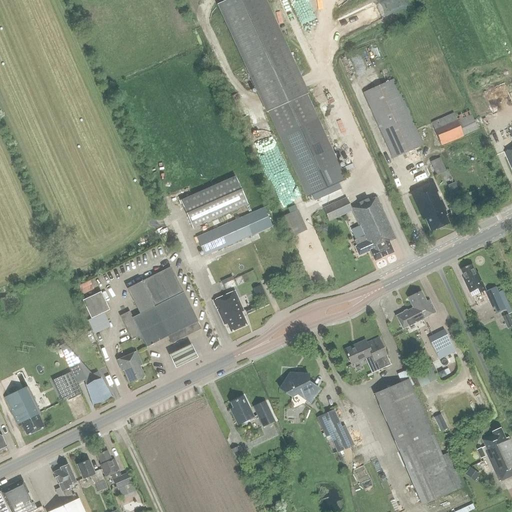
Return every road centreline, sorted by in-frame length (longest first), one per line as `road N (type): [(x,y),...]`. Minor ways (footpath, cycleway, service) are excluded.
road 1 (secondary): [(0,473),(250,349)]
road 2 (secondary): [(378,289),(511,223)]
road 3 (secondary): [(378,289),(311,309),(250,349)]
road 4 (secondary): [(250,349),(350,312),(378,289)]
